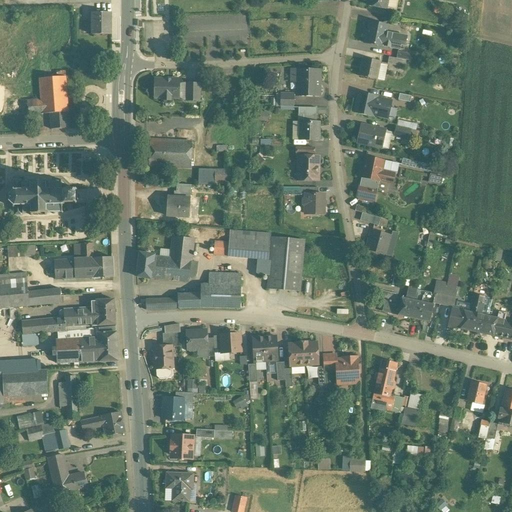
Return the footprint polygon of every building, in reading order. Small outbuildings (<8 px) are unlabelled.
[(388,0),(368,0),(368,5),(386,9),(388,0)] [(111,13),(92,13),(92,35),(111,34),(111,13)] [(387,25),(370,22),(367,34),(365,34),(364,43),(383,47),(383,46),(404,50),(406,40),(385,36),(387,25)] [(413,54),(398,51),(396,58),(402,60),(412,62),(413,54)] [(396,58),(388,57),(387,64),(401,67),(402,60),(396,58)] [(380,62),(363,58),(359,76),(376,80),(380,62)] [(320,71),(292,70),(291,82),(297,82),(297,95),(319,96),(320,71)] [(65,77),(39,78),(41,99),(42,114),(50,113),(68,112),(65,77)] [(179,80),(155,79),(155,97),(163,97),(162,100),(171,100),(171,97),(178,98),(179,80)] [(199,84),(187,84),(186,100),(199,101),(199,84)] [(294,94),(281,94),(280,107),(293,107),(294,94)] [(388,100),(359,94),(355,112),(372,116),(372,113),(386,116),(388,110),(388,106),(387,105),(388,100)] [(0,115),(42,114),(41,99),(0,101),(0,115)] [(316,108),(298,107),(298,115),(303,115),(303,122),(316,122),(316,108)] [(395,112),(388,110),(386,116),(386,119),(393,120),(395,112)] [(68,112),(50,113),(51,129),(69,127),(68,112)] [(303,122),(301,122),(300,140),(318,140),(319,122),(316,122),(303,122)] [(385,131),(361,125),(357,143),(381,148),(385,131)] [(411,130),(396,127),(394,136),(409,139),(411,130)] [(168,141),(151,140),(150,165),(172,167),(173,158),(167,158),(168,141)] [(191,142),(168,141),(167,158),(173,158),(172,167),(190,168),(191,142)] [(314,155),(303,154),(303,156),(299,156),(299,163),(297,165),(297,170),(299,172),(298,180),(317,181),(318,174),(319,174),(319,168),(318,168),(318,157),(314,157),(314,155)] [(366,157),(363,169),(362,168),(360,177),(362,178),(360,186),(359,186),(357,197),(358,197),(360,199),(372,202),(374,200),(378,181),(379,182),(379,181),(393,184),(395,174),(381,171),(383,161),(366,157)] [(417,162),(403,159),(401,165),(416,168),(417,162)] [(215,170),(199,170),(198,184),(215,184),(215,171),(215,170)] [(230,171),(215,171),(215,184),(230,184),(230,171)] [(44,179),(44,181),(31,181),(31,179),(30,179),(30,181),(28,181),(28,182),(22,182),(21,181),(21,179),(13,180),(13,188),(12,188),(13,190),(9,194),(7,193),(7,194),(9,195),(9,200),(7,201),(7,202),(9,202),(13,205),(13,207),(14,208),(14,216),(22,216),(22,214),(23,213),(29,213),(30,213),(30,214),(31,214),(31,215),(32,215),(32,214),(45,213),(45,215),(46,215),(46,213),(48,213),(48,212),(53,212),(53,214),(54,214),(54,212),(61,212),(62,213),(63,212),(62,211),(62,206),(62,205),(62,204),(64,204),(64,203),(74,203),(76,205),(77,203),(75,202),(75,200),(76,200),(76,196),(76,193),(75,193),(75,191),(77,189),(76,188),(74,190),(71,190),(71,189),(70,187),(67,187),(66,189),(66,190),(64,190),(64,189),(62,189),(62,187),(61,187),(61,182),(62,181),(61,180),(60,181),(59,181),(59,180),(55,180),(54,180),(53,180),(52,180),(52,182),(48,182),(47,181),(46,181),(45,179),(44,179)] [(189,185),(176,184),(176,197),(188,198),(189,185)] [(319,194),(306,194),(306,198),(304,200),(304,204),(306,206),(306,214),(324,214),(324,194),(319,194)] [(176,197),(168,197),(166,216),(189,218),(190,217),(187,216),(188,208),(190,208),(191,198),(188,198),(176,197)] [(368,209),(356,205),(355,211),(363,213),(366,214),(368,209)] [(366,214),(363,213),(361,220),(378,225),(380,218),(366,214)] [(271,234),(230,230),(229,243),(228,256),(227,257),(269,261),(271,234)] [(390,236),(371,231),(366,249),(384,254),(387,243),(388,243),(390,236)] [(432,244),(434,233),(422,231),(420,243),(432,244)] [(194,239),(173,237),(170,258),(191,261),(194,239)] [(304,241),(272,238),(267,288),(299,291),(304,241)] [(229,243),(215,242),(214,254),(228,256),(229,243)] [(25,247),(14,247),(14,257),(25,257),(25,247)] [(154,255),(139,253),(136,276),(150,279),(150,278),(163,279),(166,258),(154,256),(154,255)] [(93,259),(81,259),(82,278),(94,277),(94,278),(113,277),(112,257),(93,258),(93,259)] [(170,258),(166,258),(163,279),(189,282),(191,261),(170,258)] [(81,259),(55,261),(56,279),(82,278),(81,259)] [(26,273),(0,275),(0,285),(27,283),(26,273)] [(241,275),(209,274),(209,284),(201,284),(201,293),(201,308),(240,309),(241,275)] [(0,285),(0,308),(29,306),(28,292),(27,283),(0,285)] [(450,287),(444,286),(440,303),(446,305),(450,287)] [(457,289),(450,287),(446,305),(453,306),(457,289)] [(406,299),(396,297),(397,294),(380,290),(378,298),(384,299),(382,309),(393,311),(392,314),(411,318),(415,301),(417,290),(408,288),(406,299)] [(60,289),(38,291),(40,305),(61,303),(60,289)] [(38,291),(28,292),(29,306),(40,305),(38,291)] [(201,293),(177,294),(178,298),(178,309),(201,308),(201,293)] [(485,297),(473,294),(471,301),(484,304),(485,297)] [(484,304),(471,301),(469,312),(469,313),(475,314),(471,331),(482,334),(486,316),(487,316),(491,300),(489,300),(490,298),(485,297),(484,304)] [(178,298),(146,300),(146,309),(146,310),(178,309),(178,298)] [(114,299),(96,300),(97,307),(64,309),(65,318),(65,331),(82,329),(82,327),(115,325),(114,299)] [(433,305),(415,301),(411,318),(429,322),(433,305)] [(469,312),(453,309),(450,320),(448,321),(447,326),(448,329),(452,329),(455,328),(471,331),(475,314),(469,313),(469,312)] [(487,316),(486,316),(482,334),(493,336),(497,319),(487,316)] [(65,318),(47,320),(48,333),(62,331),(65,331),(65,318)] [(497,319),(493,336),(503,338),(507,321),(497,319)] [(47,320),(22,322),(23,335),(48,333),(47,320)] [(511,325),(511,321),(507,321),(503,338),(509,340),(511,325)] [(116,326),(99,328),(99,334),(98,334),(99,361),(117,360),(116,326)] [(65,331),(62,331),(62,340),(56,340),(57,363),(99,361),(98,334),(99,334),(99,328),(82,329),(65,331)] [(206,330),(186,331),(186,333),(187,341),(188,350),(190,351),(196,351),(197,349),(207,348),(208,348),(207,339),(206,330)] [(172,347),(182,347),(181,341),(181,333),(181,332),(162,334),(163,347),(171,347),(172,347)] [(240,334),(220,335),(220,336),(221,353),(241,352),(240,334)] [(264,337),(252,338),(254,362),(266,361),(264,337)] [(276,337),(264,337),(266,361),(278,360),(276,337)] [(317,343),(307,343),(307,342),(303,343),(304,365),(318,364),(317,343)] [(299,344),(289,344),(290,366),(304,365),(303,343),(299,343),(299,344)] [(163,347),(154,348),(156,369),(173,368),(172,347),(171,347),(163,347)] [(336,355),(323,355),(324,367),(324,370),(336,369),(336,360),(336,355)] [(42,359),(22,360),(23,371),(42,370),(42,359)] [(336,360),(336,369),(337,384),(355,383),(358,379),(358,376),(360,373),(359,368),(358,365),(357,364),(357,359),(336,360)] [(22,360),(0,360),(0,372),(2,373),(23,371),(22,360)] [(397,364),(382,361),(379,374),(375,373),(374,379),(377,380),(374,392),(392,396),(394,389),(391,388),(397,364)] [(284,362),(276,363),(277,381),(285,380),(284,369),(284,362)] [(256,364),(248,365),(249,383),(257,382),(256,364)] [(173,368),(156,369),(156,376),(160,379),(170,379),(173,375),(173,368)] [(23,371),(2,373),(4,397),(41,394),(48,394),(46,370),(42,370),(23,371)] [(75,374),(65,375),(66,385),(67,408),(68,421),(77,419),(75,374)] [(187,391),(205,392),(205,385),(197,384),(197,379),(187,378),(187,391)] [(486,385),(471,381),(467,401),(482,405),(486,385)] [(257,382),(249,383),(250,400),(258,399),(257,382)] [(66,385),(59,385),(60,409),(67,408),(66,385)] [(511,390),(506,389),(501,409),(511,411),(511,390)] [(193,393),(176,392),(175,399),(182,399),(183,399),(182,403),(190,403),(193,403),(193,393)] [(392,396),(374,392),(373,400),(392,405),(394,397),(392,396)] [(41,394),(4,397),(4,403),(42,401),(41,394)] [(247,406),(242,397),(237,400),(242,409),(247,406)] [(401,398),(394,397),(392,405),(391,409),(399,410),(401,398)] [(175,399),(164,398),(163,419),(182,420),(182,419),(191,419),(192,418),(193,406),(190,403),(182,403),(182,399),(175,399)] [(414,409),(404,407),(401,424),(416,427),(421,399),(416,398),(414,409)] [(456,407),(453,420),(458,421),(462,409),(456,407)] [(511,411),(501,409),(500,409),(498,418),(499,419),(498,422),(511,425),(511,427),(511,426),(511,411)] [(41,412),(33,414),(36,426),(36,427),(41,426),(44,425),(41,412)] [(121,413),(81,421),(83,431),(104,427),(106,435),(124,431),(121,413)] [(33,414),(17,417),(19,430),(36,426),(33,414)] [(490,423),(482,421),(481,427),(488,429),(490,423)] [(61,422),(54,423),(56,432),(63,431),(61,422)] [(498,424),(490,422),(490,423),(488,429),(486,437),(494,439),(498,424)] [(44,425),(41,426),(43,438),(47,452),(70,447),(66,430),(63,431),(56,432),(54,423),(44,425)] [(36,427),(27,430),(30,441),(43,438),(41,426),(36,427)] [(214,430),(196,429),(196,437),(214,438),(214,430)] [(193,436),(172,435),(171,455),(180,455),(180,458),(192,459),(193,436)] [(271,446),(272,454),(282,453),(280,445),(271,446)] [(63,455),(48,458),(50,467),(65,463),(63,455)] [(341,457),(341,470),(364,471),(364,457),(341,457)] [(329,469),(329,458),(318,458),(318,469),(329,469)] [(67,474),(65,463),(50,467),(59,502),(80,498),(78,490),(87,488),(83,473),(71,476),(67,474)] [(33,464),(24,465),(25,477),(34,477),(33,464)] [(193,473),(166,473),(166,484),(172,485),(172,500),(189,501),(189,489),(192,489),(193,473)] [(243,511),(247,498),(236,495),(232,511),(243,511)]
